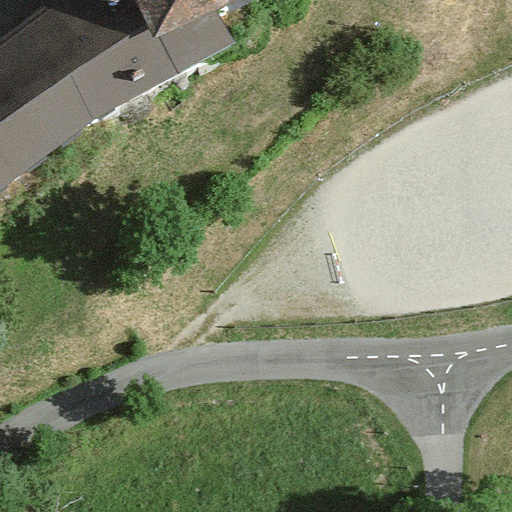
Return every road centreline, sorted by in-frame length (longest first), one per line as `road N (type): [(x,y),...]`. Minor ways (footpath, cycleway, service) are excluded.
road 1 (residential): [(438,366),(236,357),(160,374),(0,443)]
road 2 (residential): [(438,366),(441,511)]
